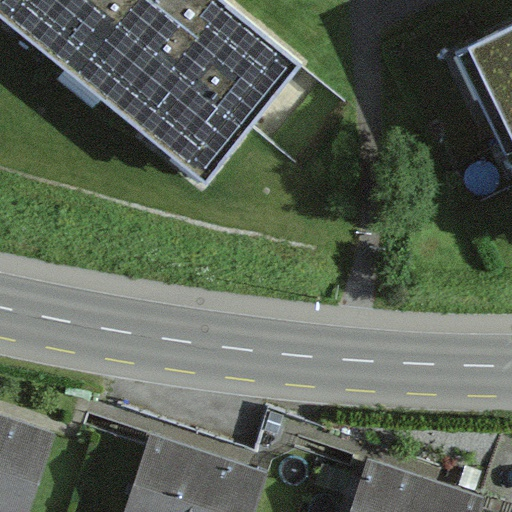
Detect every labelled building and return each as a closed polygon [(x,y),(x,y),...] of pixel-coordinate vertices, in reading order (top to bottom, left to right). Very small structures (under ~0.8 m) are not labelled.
[(221,0),(0,0),(0,23),(204,188),(304,67),(221,0)] [(511,36),(462,61),(511,163),(511,36)] [(37,511),(58,446),(0,427),(0,511),(37,511)] [(262,511),(273,481),(155,440),(129,511),(262,511)] [(485,511),(487,509),(372,469),(357,511),(485,511)]
